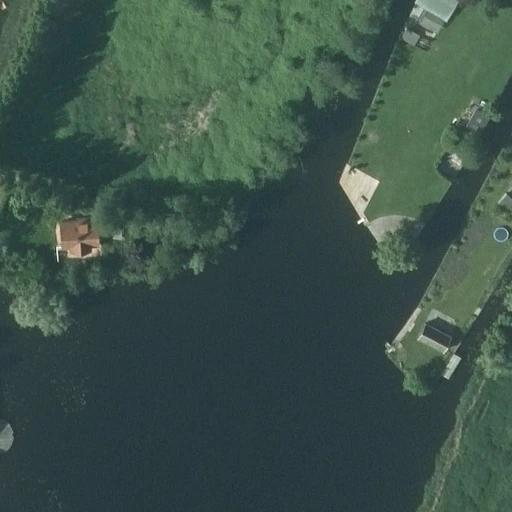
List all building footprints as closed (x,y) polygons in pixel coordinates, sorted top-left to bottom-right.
[(444,19),(445,19),(455,0),(414,0),(414,2),(415,2),(444,19)] [(444,19),(415,2),(409,14),(420,21),(419,23),(436,32),(444,19)] [(414,45),(420,35),(407,28),(401,38),(414,45)] [(484,126),(490,116),(475,108),(470,118),(484,126)] [(96,220),(60,222),(62,246),(71,245),(71,251),(89,249),(89,244),(98,244),(96,220)] [(415,338),(441,352),(449,336),(424,322),(415,338)]
